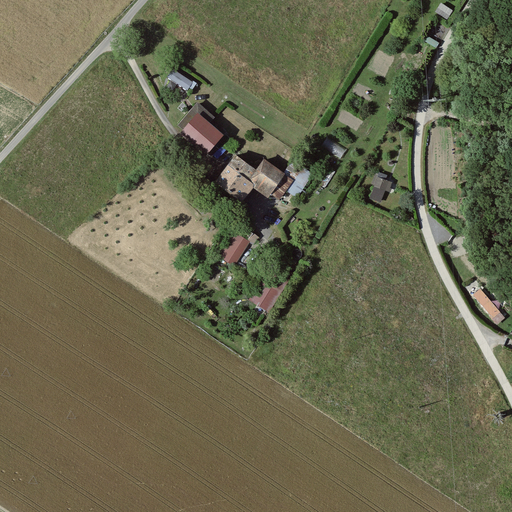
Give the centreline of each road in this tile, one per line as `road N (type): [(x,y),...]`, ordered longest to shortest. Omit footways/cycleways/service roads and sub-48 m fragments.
road 1 (residential): [(511,398),(435,255),(416,184),(427,88),(473,0)]
road 2 (track): [(114,33),(209,185),(266,232),(255,256)]
road 3 (residential): [(145,0),(0,159)]
